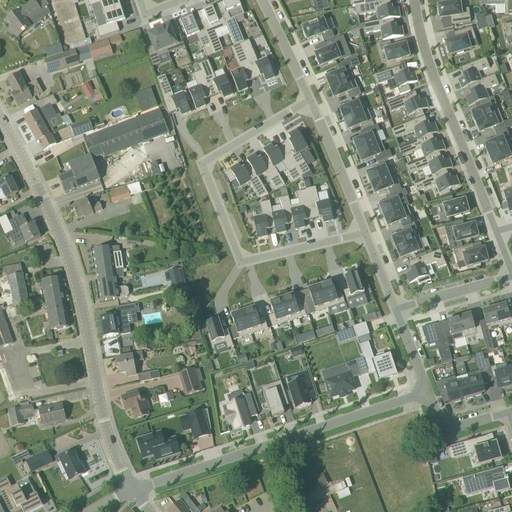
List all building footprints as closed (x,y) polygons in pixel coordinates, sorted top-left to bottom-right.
[(33,0),(25,6),(27,8),(20,13),(19,11),(6,20),(14,30),(12,31),(18,38),(31,28),(41,20),(39,18),(49,10),(47,7),(49,5),(44,0),(33,0)] [(88,0),(91,7),(102,4),(105,15),(124,9),(124,8),(123,9),(120,0),(88,0)] [(228,1),(228,2),(218,6),(218,5),(217,5),(218,8),(226,28),(234,47),(240,45),(245,43),(241,35),(235,19),(244,15),(240,4),(238,0),(232,0),(229,1),(228,1)] [(355,7),(357,17),(377,13),(379,21),(379,22),(394,19),(400,18),(398,9),(392,10),(390,0),(388,0),(375,3),(365,5),(355,7)] [(487,6),(505,6),(505,16),(511,15),(511,0),(480,0),(482,6),(487,6)] [(469,9),(461,10),(460,3),(438,6),(439,9),(437,9),(438,16),(440,16),(440,19),(450,18),(452,26),(471,23),(469,9)] [(223,51),(215,32),(226,28),(218,8),(214,10),(213,8),(204,12),(204,11),(203,11),(207,20),(202,23),(201,20),(200,20),(215,55),(223,51)] [(123,9),(124,9),(105,15),(109,25),(98,29),(101,39),(121,32),(119,24),(127,21),(123,9)] [(486,22),(484,15),(476,16),(477,24),(486,22)] [(188,39),(196,35),(199,42),(202,49),(203,48),(207,57),(206,58),(207,58),(215,55),(200,20),(195,22),(193,16),(189,18),(188,16),(179,20),(183,30),(184,30),(188,39)] [(364,24),(365,29),(366,34),(381,32),(383,41),(404,37),(402,27),(396,29),(394,19),(379,22),(379,21),(373,22),(364,24)] [(307,41),(321,35),(324,42),(334,38),(332,31),(328,32),(323,20),(317,23),(317,22),(310,24),(310,25),(303,28),(304,31),(303,32),(305,38),(306,38),(307,41)] [(483,30),(488,28),(486,22),(477,24),(476,24),(478,29),(483,28),(483,30)] [(169,26),(165,28),(165,26),(158,29),(169,54),(178,50),(179,51),(185,48),(180,36),(174,38),(169,26)] [(359,28),(351,31),(353,35),(358,37),(360,36),(360,30),(359,28)] [(464,51),(470,49),(468,43),(476,40),(472,28),(453,33),(456,40),(446,43),(446,46),(445,47),(447,53),(449,53),(449,56),(457,54),(457,55),(464,53),(464,51)] [(160,64),(161,63),(159,58),(168,54),(169,54),(158,29),(152,31),(152,33),(148,34),(153,47),(147,50),(153,67),(160,64)] [(250,39),(254,49),(267,43),(263,34),(250,39)] [(318,65),(319,64),(320,67),(340,59),(348,56),(341,37),(323,44),(326,51),(317,54),(315,55),(316,58),(315,58),(318,65)] [(110,46),(108,40),(88,47),(91,54),(92,58),(112,52),(110,46)] [(245,43),(240,45),(254,80),(263,76),(266,82),(275,78),(267,58),(258,62),(249,41),(245,43)] [(388,63),(409,57),(408,54),(410,54),(408,47),(407,47),(406,45),(392,49),(390,42),(379,45),(381,52),(385,51),(388,63)] [(57,57),(64,55),(61,45),(54,47),(57,57)] [(240,45),(234,47),(231,48),(240,69),(231,73),(239,93),(248,89),(246,83),(254,80),(240,45)] [(71,68),(79,65),(79,62),(75,51),(65,54),(64,55),(57,57),(47,60),(45,61),(49,74),(71,68)] [(462,89),(468,87),(467,87),(481,81),(478,73),(490,68),(486,58),(460,69),(464,78),(458,80),(462,89)] [(339,72),(326,78),(330,88),(354,79),(350,69),(360,66),(357,59),(337,67),(339,72)] [(208,61),(199,65),(212,97),(221,93),(224,99),(233,95),(225,75),(216,79),(208,61)] [(204,101),(212,97),(199,65),(202,71),(193,75),(198,87),(188,90),(197,110),(206,106),(204,101)] [(414,73),(409,75),(405,65),(373,76),(376,86),(394,80),(400,95),(410,92),(408,85),(417,82),(414,73)] [(25,86),(19,74),(7,80),(14,93),(26,87),(25,86)] [(165,76),(157,79),(169,115),(179,111),(182,116),(191,112),(187,102),(190,101),(186,92),(174,96),(165,76)] [(467,87),(468,87),(471,96),(466,98),(469,107),(482,102),(489,99),(485,90),(497,85),(493,76),(481,81),(467,87)] [(359,89),(358,89),(354,79),(330,88),(334,99),(348,93),(350,99),(361,95),(359,89)] [(11,95),(18,107),(43,93),(36,81),(25,86),(26,87),(14,93),(11,95)] [(81,87),(85,93),(91,90),(88,83),(81,87)] [(151,89),(135,95),(141,112),(158,106),(151,89)] [(408,116),(414,114),(416,118),(424,115),(422,111),(428,109),(425,100),(419,102),(418,99),(415,92),(386,103),(390,113),(405,107),(408,116)] [(103,99),(101,93),(95,96),(98,102),(103,99)] [(24,118),(31,131),(48,121),(50,120),(47,115),(60,108),(53,96),(36,103),(40,110),(24,118)] [(475,122),(476,123),(500,114),(495,103),(496,103),(494,97),(489,99),(482,102),(485,107),(471,113),(473,116),(471,116),(474,122),(475,122)] [(344,120),(362,112),(358,102),(340,110),(344,120)] [(93,136),(84,139),(89,151),(100,146),(103,155),(105,158),(164,135),(169,133),(160,110),(155,112),(93,136)] [(362,112),(344,120),(348,131),(372,121),(368,110),(362,112)] [(504,124),(500,114),(476,123),(480,134),(493,128),(495,134),(507,129),(504,124)] [(432,135),(438,133),(434,124),(429,126),(425,117),(392,130),(395,140),(415,132),(418,140),(432,135)] [(56,145),(51,136),(55,134),(48,121),(31,131),(38,143),(39,143),(44,152),(56,145)] [(74,138),(93,131),(89,121),(71,127),(74,138)] [(378,126),(367,130),(369,136),(376,133),(380,131),(378,126)] [(484,145),(489,155),(507,148),(503,138),(509,135),(507,129),(495,134),(498,140),(484,145)] [(283,145),(302,177),(310,172),(299,153),(308,148),(297,130),(288,135),(291,140),(283,145)] [(353,142),(357,152),(380,143),(376,133),(369,136),(353,142)] [(399,148),(403,157),(422,150),(425,158),(439,152),(440,153),(445,150),(442,142),(436,144),(432,135),(418,140),(399,148)] [(381,142),(380,143),(357,152),(362,163),(386,153),(381,142)] [(274,168),(275,168),(282,163),(293,182),(302,177),(283,145),(275,150),(272,145),(263,150),(266,155),(267,155),(274,168)] [(507,148),(489,155),(493,166),(511,158),(507,148)] [(429,167),(432,175),(433,176),(447,170),(452,168),(449,159),(443,162),(440,153),(439,152),(425,158),(406,165),(410,175),(429,167)] [(258,178),(258,177),(266,173),(276,190),(285,185),(275,168),(274,168),(267,155),(266,155),(258,160),(255,155),(246,160),(250,165),(258,178)] [(95,166),(92,160),(91,156),(69,164),(72,173),(59,178),(65,194),(100,180),(95,166)] [(268,194),(258,177),(258,178),(250,165),(242,169),(239,164),(230,169),(231,170),(225,174),(231,183),(236,180),(241,188),(249,183),(258,198),(268,194)] [(371,184),(393,175),(389,165),(366,174),(371,184)] [(511,169),(507,171),(510,180),(511,187),(511,189),(503,192),(509,212),(511,211),(511,169)] [(456,177),(450,179),(447,170),(433,176),(432,175),(413,183),(417,193),(436,185),(440,194),(459,186),(456,177)] [(0,189),(2,189),(6,198),(18,193),(11,179),(10,179),(9,175),(0,179),(0,189)] [(393,175),(371,184),(375,195),(388,190),(390,195),(402,191),(397,180),(395,181),(393,175)] [(128,185),(130,196),(141,193),(139,182),(128,185)] [(111,204),(131,198),(130,197),(127,187),(108,192),(111,204)] [(306,190),(313,220),(322,217),(324,223),(334,221),(329,200),(319,203),(316,187),(311,188),(307,190),(306,190)] [(379,206),(383,216),(402,209),(398,199),(407,195),(405,189),(402,191),(390,195),(393,201),(388,203),(379,206)] [(313,220),(306,190),(305,190),(306,191),(297,193),(300,205),(291,207),(290,207),(294,224),(295,230),(305,228),(304,222),(313,220)] [(285,226),(294,224),(290,207),(291,207),(288,197),(278,199),(281,210),(272,212),(276,228),(275,229),(277,234),(286,232),(285,226)] [(468,210),(469,210),(467,203),(466,203),(465,200),(454,203),(452,197),(441,200),(443,206),(444,206),(447,219),(454,217),(455,218),(462,216),(461,215),(462,215),(469,213),(468,210)] [(94,214),(103,210),(100,203),(91,207),(87,200),(72,207),(78,220),(85,217),(86,218),(94,215),(94,214)] [(272,212),(270,201),(260,204),(263,216),(253,218),(258,239),(268,236),(266,231),(275,229),(276,228),(272,212)] [(407,207),(402,209),(383,216),(388,227),(400,222),(402,228),(403,228),(414,223),(407,207)] [(34,224),(28,226),(23,215),(9,222),(13,231),(9,233),(16,249),(27,243),(27,244),(40,238),(34,224)] [(477,227),(475,228),(475,225),(464,227),(463,221),(452,224),(457,243),(478,237),(477,234),(479,234),(477,227)] [(392,238),(396,249),(417,240),(414,230),(417,229),(414,223),(403,228),(405,233),(392,238)] [(420,239),(417,240),(396,249),(400,259),(414,254),(416,260),(427,256),(424,248),(420,239)] [(453,250),(457,263),(465,261),(467,268),(474,266),(474,267),(481,265),(481,264),(488,262),(487,259),(488,259),(486,252),(485,252),(484,249),(474,252),(472,245),(453,250)] [(93,251),(97,273),(122,270),(120,256),(118,256),(117,247),(93,251)] [(444,259),(440,250),(427,256),(416,260),(408,263),(411,270),(412,273),(406,275),(410,284),(417,281),(419,285),(431,280),(426,267),(436,263),(438,269),(446,265),(444,259)] [(0,277),(0,279),(8,278),(14,307),(28,304),(21,265),(0,268),(0,277)] [(169,271),(172,288),(181,286),(177,269),(169,271)] [(119,299),(127,297),(129,295),(128,289),(126,287),(117,288),(116,279),(124,278),(122,270),(97,273),(101,302),(119,299)] [(357,273),(345,278),(349,290),(343,291),(347,303),(365,297),(357,273)] [(46,306),(64,303),(60,278),(42,281),(46,306)] [(332,282),(320,286),(328,309),(345,303),(341,292),(336,294),(332,282)] [(311,315),(328,309),(320,286),(309,290),(312,302),(307,303),(311,315)] [(282,299),(289,322),(306,316),(303,305),(297,307),(293,295),(282,299)] [(289,322),(282,299),(270,303),(274,314),(269,316),(272,328),(289,322)] [(64,303),(46,306),(51,331),(69,327),(64,303)] [(125,315),(135,313),(134,305),(116,308),(117,316),(115,316),(99,319),(103,339),(119,336),(119,335),(130,333),(129,325),(127,325),(125,315)] [(506,305),(494,308),(500,329),(511,325),(511,310),(508,311),(506,305)] [(0,308),(0,307),(0,348),(13,344),(1,311),(4,310),(3,307),(0,308)] [(255,308),(243,312),(251,335),(268,329),(264,318),(259,320),(255,308)] [(500,329),(494,308),(482,311),(485,321),(479,322),(484,339),(485,343),(491,342),(488,332),(500,329)] [(251,335),(243,312),(232,315),(235,327),(230,329),(234,341),(251,335)] [(377,312),(370,315),(372,321),(379,319),(377,312)] [(459,318),(465,338),(477,335),(478,341),(484,339),(479,322),(473,324),(471,314),(459,318)] [(453,342),(465,338),(459,318),(447,321),(448,322),(450,331),(444,332),(448,347),(454,346),(453,342)] [(214,347),(225,343),(227,349),(234,347),(228,330),(222,332),(218,320),(206,324),(214,347)] [(353,328),(357,339),(369,335),(366,323),(353,328)] [(452,361),(444,332),(437,334),(435,324),(422,328),(424,338),(425,338),(427,345),(436,342),(442,364),(452,361)] [(324,329),(315,332),(317,338),(326,335),(324,329)] [(354,338),(351,329),(343,332),(346,341),(354,338)] [(193,341),(201,339),(200,332),(191,334),(193,341)] [(304,335),(295,338),(297,345),(307,342),(304,335)] [(375,362),(368,343),(359,346),(364,358),(369,373),(369,375),(375,373),(378,382),(381,381),(381,380),(395,375),(389,358),(375,362)] [(290,350),(292,354),(298,352),(299,356),(303,355),(300,346),(290,350)] [(133,362),(132,356),(117,359),(118,361),(116,361),(115,363),(116,367),(117,368),(119,368),(120,374),(121,374),(127,373),(128,377),(136,375),(133,362)] [(347,368),(331,373),(332,376),(333,379),(325,382),(331,398),(338,396),(340,395),(347,393),(355,390),(352,379),(361,376),(369,373),(364,358),(356,361),(346,364),(347,368)] [(477,363),(479,371),(480,375),(491,371),(490,368),(491,368),(488,359),(477,363)] [(247,372),(255,369),(253,362),(245,365),(247,372)] [(507,370),(505,364),(496,367),(491,368),(490,368),(491,371),(493,379),(496,379),(499,390),(503,388),(504,389),(503,390),(504,390),(511,388),(507,370)] [(186,396),(201,391),(195,370),(179,375),(186,396)] [(159,379),(158,371),(138,375),(139,383),(159,379)] [(291,394),(289,394),(292,402),(294,401),(296,410),(311,405),(306,389),(312,387),(307,372),(300,374),(302,380),(288,385),(291,394)] [(485,393),(483,385),(481,378),(469,382),(473,398),(482,395),(481,394),(485,393)] [(273,384),(275,390),(264,394),(272,418),(284,414),(282,407),(285,406),(283,401),(286,400),(287,400),(281,382),(273,384)] [(469,382),(458,385),(457,385),(461,399),(462,399),(465,398),(465,399),(465,400),(473,398),(469,382)] [(444,383),(437,385),(441,396),(447,394),(450,403),(454,402),(454,403),(461,402),(460,400),(462,400),(462,399),(461,399),(457,385),(458,385),(457,384),(445,387),(444,383)] [(159,403),(174,401),(172,392),(158,395),(159,403)] [(249,419),(257,416),(250,394),(243,397),(242,392),(241,392),(242,393),(229,397),(234,411),(226,414),(230,425),(234,424),(236,430),(243,427),(246,426),(247,426),(249,425),(251,425),(249,419)] [(148,415),(147,411),(150,410),(146,396),(139,398),(138,393),(122,398),(126,411),(132,409),(135,420),(148,415)] [(32,406),(29,407),(28,402),(19,404),(20,408),(8,411),(12,427),(25,424),(24,420),(41,416),(43,426),(66,421),(62,405),(39,410),(33,412),(32,406)] [(208,410),(202,411),(187,416),(191,430),(195,440),(210,435),(209,431),(211,430),(208,410)] [(180,453),(175,438),(158,444),(155,434),(137,440),(142,456),(148,454),(149,457),(155,455),(156,461),(180,453)] [(497,449),(496,443),(490,445),(488,436),(458,445),(459,445),(461,454),(469,452),(470,454),(476,453),(480,465),(480,464),(481,466),(491,463),(491,461),(502,458),(499,449),(497,449)] [(347,442),(322,450),(327,467),(343,462),(345,468),(354,465),(357,474),(365,471),(357,448),(350,450),(347,442)] [(58,464),(61,462),(70,481),(85,474),(75,452),(72,453),(70,450),(55,457),(58,464)] [(27,451),(19,455),(22,461),(30,457),(27,451)] [(26,462),(30,472),(52,462),(48,452),(26,462)] [(493,479),(491,471),(462,479),(467,497),(494,489),(495,494),(510,490),(507,480),(508,480),(508,478),(506,478),(505,476),(493,479)] [(311,492),(328,485),(323,474),(306,481),(311,492)] [(0,493),(9,511),(19,511),(23,511),(32,511),(43,507),(36,494),(32,487),(21,492),(18,484),(12,487),(7,478),(0,481),(0,493)] [(193,511),(197,509),(189,499),(183,504),(181,502),(167,511),(193,511)]
